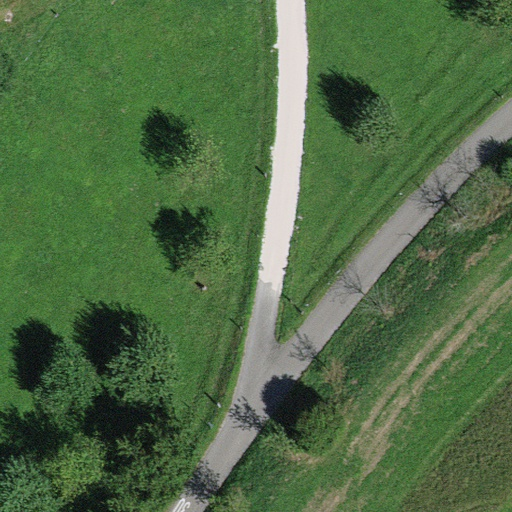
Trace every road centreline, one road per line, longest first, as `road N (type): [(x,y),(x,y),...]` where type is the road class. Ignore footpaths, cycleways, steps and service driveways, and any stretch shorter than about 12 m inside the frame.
road 1 (residential): [(185,511),(258,400),(413,206),(511,120)]
road 2 (track): [(288,0),(292,35),(262,277),(258,400)]
